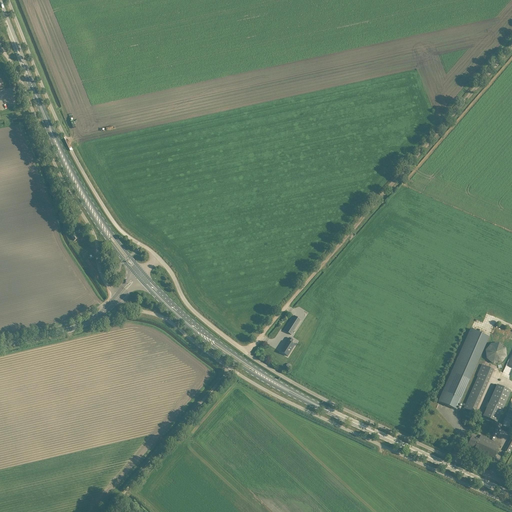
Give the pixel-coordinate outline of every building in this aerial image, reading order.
[(318,318),(321,311),(301,303),(298,310),(318,318)] [(294,316),(284,331),(291,335),(301,321),(294,316)] [(438,402),(456,410),(488,337),(470,329),(438,402)] [(280,341),(284,333),(279,330),(275,338),(280,341)] [(284,348),(281,352),(288,357),(295,346),(291,344),(293,341),(289,338),(283,347),(284,348)] [(491,345),(486,351),(487,359),(493,364),(501,363),(506,357),(505,349),(499,344),(491,345)] [(285,366),(288,358),(276,354),(274,362),(285,366)] [(463,409),(475,414),(494,370),(481,365),(476,376),(478,377),(465,404),(464,406),(463,409)] [(483,417),(496,423),(497,423),(511,391),(497,385),(483,417)] [(481,436),(479,440),(472,437),(468,445),(477,449),(477,450),(494,458),(501,444),(494,441),(502,425),(497,423),(496,423),(489,439),(481,435),(481,436)]
